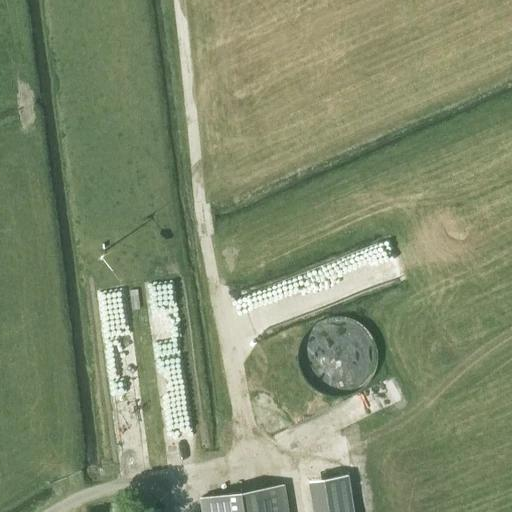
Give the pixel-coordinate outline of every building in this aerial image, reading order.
[(352,268),(370,262),(377,283),(387,283),(402,278),(402,276),(396,258),(395,243),(393,237),(325,260),(325,261),(329,273),(341,272),(341,282),(352,282),(352,268)] [(285,280),(246,291),(255,323),(286,314),(284,305),(292,303),(285,280)] [(307,387),(317,395),(329,399),(342,400),(354,396),(364,388),(372,378),(376,366),(375,353),(371,342),(364,332),(355,325),(343,321),(332,321),(320,324),(310,330),(302,340),(297,351),(296,364),(300,376),(307,387)] [(353,511),(348,474),(324,477),(329,511),(353,511)] [(201,497),(203,511),(288,511),(284,484),(201,497)]
